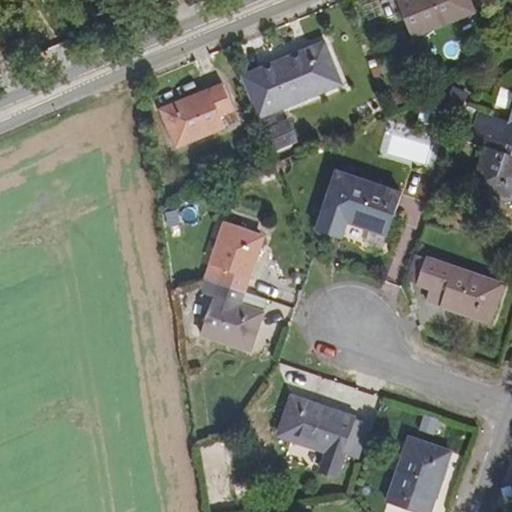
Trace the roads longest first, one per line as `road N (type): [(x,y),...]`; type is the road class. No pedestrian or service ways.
road 1 (secondary): [(0,114),(274,0)]
road 2 (residential): [(394,372),(384,332),(349,300),(326,308),(323,334),(344,359)]
road 3 (residential): [(506,417),(394,372)]
